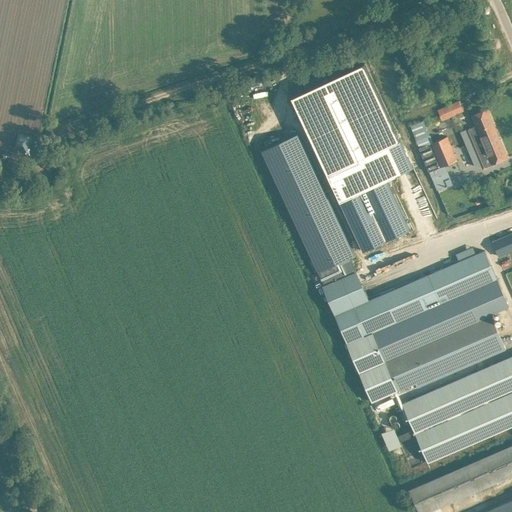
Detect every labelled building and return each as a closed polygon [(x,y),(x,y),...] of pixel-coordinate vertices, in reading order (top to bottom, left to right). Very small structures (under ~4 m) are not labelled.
[(455,34),(464,31),(461,22),(451,25),(455,34)] [(365,63),(292,97),(364,251),(410,229),(387,180),(413,167),(365,63)] [(453,115),(464,110),(459,100),(449,105),(453,115)] [(478,152),(485,167),(508,158),(487,108),(472,115),(476,125),(469,128),(472,137),(471,138),(476,151),(478,152)] [(424,120),(411,126),(437,190),(453,183),(451,179),(450,177),(446,166),(458,161),(448,136),(433,142),(424,120)] [(298,133),(262,150),(319,272),(350,257),(355,255),(298,133)] [(492,221),(511,215),(509,209),(490,215),(492,221)] [(511,233),(493,241),(499,256),(511,250),(511,233)] [(350,257),(319,272),(325,285),(323,286),(335,314),(347,343),(372,402),(416,383),(504,345),(491,315),(510,307),(498,279),(497,279),(485,250),(476,253),(474,255),(459,261),(369,299),(350,257)] [(413,429),(398,435),(400,441),(416,435),(428,462),(511,425),(511,355),(402,403),(413,429)] [(387,450),(399,444),(390,427),(379,433),(387,450)] [(511,446),(410,490),(419,511),(423,511),(511,473),(511,446)] [(511,511),(511,500),(484,511),(511,511)]
